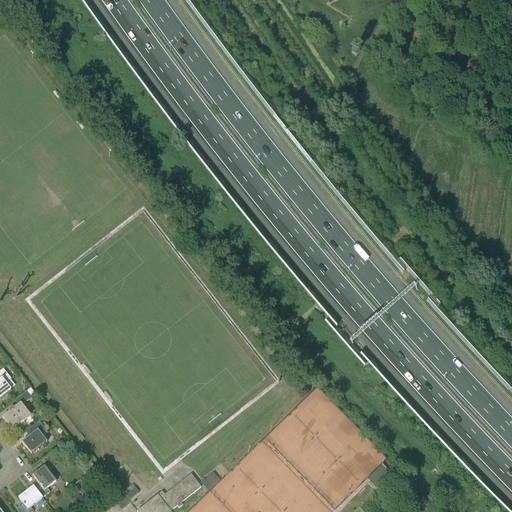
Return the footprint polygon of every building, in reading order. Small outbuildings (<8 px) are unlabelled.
[(0,398),(11,390),(6,384),(11,380),(3,370),(0,371),(0,398)] [(14,401),(17,406),(2,418),(12,431),(30,416),(22,406),(31,398),(30,397),(34,394),(30,389),(26,392),(14,401)] [(28,438),(21,443),(31,455),(47,443),(42,437),(48,433),(44,428),(41,425),(39,422),(25,433),(28,438)] [(33,487),(42,499),(50,493),(47,489),(56,482),(44,467),(32,476),(36,482),(32,486),(33,487)] [(211,489),(220,482),(213,474),(204,481),(211,489)] [(162,492),(136,511),(170,511),(177,507),(179,509),(182,506),(180,504),(201,488),(191,475),(164,496),(162,492)] [(80,481),(74,486),(83,498),(90,493),(80,481)] [(42,499),(33,487),(18,499),(22,505),(18,508),(20,511),(33,511),(30,508),(42,499)] [(129,500),(138,493),(134,489),(125,496),(129,500)]
